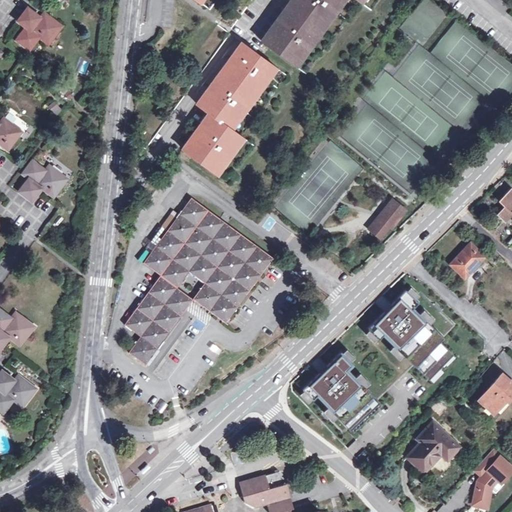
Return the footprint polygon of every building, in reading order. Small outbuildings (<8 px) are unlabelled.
[(293,65),(340,0),(356,0),(359,1),(359,0),(293,0),(262,42),(293,65)] [(39,17),(38,16),(27,8),(17,21),(26,28),(16,41),(29,50),(39,38),(42,40),(45,36),(51,40),(62,26),(46,14),(41,21),(38,19),(39,17)] [(42,11),(38,16),(39,17),(38,19),(41,21),(46,14),(42,11)] [(133,141),(136,143),(145,149),(153,138),(229,34),(217,25),(133,141)] [(48,45),(51,40),(45,36),(42,40),(48,45)] [(198,105),(211,115),(185,151),(215,174),(242,137),(229,127),(274,66),(243,44),(198,105)] [(82,67),(78,78),(85,80),(88,69),(82,67)] [(53,101),(49,107),(58,115),(63,109),(53,101)] [(13,131),(16,127),(3,118),(0,121),(0,141),(1,142),(0,143),(0,144),(7,150),(18,135),(13,131)] [(21,131),(16,127),(13,131),(18,135),(21,131)] [(58,181),(63,175),(48,165),(45,170),(32,160),(21,173),(28,178),(18,191),(32,202),(38,193),(41,188),(43,186),(47,189),(45,191),(53,197),(62,185),(58,181)] [(67,178),(63,175),(58,181),(62,185),(67,178)] [(498,215),(504,221),(511,212),(511,192),(510,190),(499,202),(505,207),(498,215)] [(191,198),(176,217),(167,230),(143,263),(160,275),(124,324),(140,336),(128,352),(145,365),(158,348),(151,344),(172,317),(171,308),(164,303),(177,287),(189,271),(205,283),(222,295),(210,311),(226,322),(273,258),(191,198)] [(392,200),(379,217),(381,219),(395,202),(392,200)] [(405,210),(395,202),(381,219),(379,217),(369,229),(380,237),(389,225),(392,227),(405,210)] [(167,230),(176,217),(171,213),(162,225),(167,230)] [(484,257),(469,244),(449,265),(463,277),(484,257)] [(193,300),(210,311),(222,295),(205,283),(193,300)] [(151,344),(158,348),(181,317),(193,300),(177,287),(164,303),(171,308),(172,317),(151,344)] [(410,287),(406,291),(414,299),(418,295),(410,287)] [(318,373),(301,389),(303,391),(311,399),(311,400),(310,401),(321,413),(320,414),(321,415),(320,416),(325,421),(327,419),(342,434),(347,429),(377,400),(387,390),(382,386),(389,379),(394,383),(413,365),(423,375),(448,350),(439,342),(454,326),(439,312),(441,310),(434,304),(434,305),(432,303),(432,304),(420,293),(418,295),(414,299),(406,291),(404,289),(390,304),(392,306),(385,313),(383,311),(367,328),(368,330),(347,351),(346,349),(342,353),(340,351),(325,366),(327,368),(320,375),(318,373)] [(26,325),(28,322),(15,312),(11,318),(0,309),(0,349),(3,346),(9,338),(11,335),(13,337),(12,340),(20,346),(31,330),(26,325)] [(448,350),(423,375),(425,377),(450,353),(448,350)] [(14,380),(13,379),(1,370),(0,371),(0,409),(3,412),(12,399),(18,404),(23,398),(27,401),(36,388),(21,377),(16,384),(13,382),(14,380)] [(17,373),(13,379),(14,380),(13,382),(16,384),(21,377),(17,373)] [(493,413),(505,399),(508,402),(511,397),(511,383),(502,374),(479,400),(493,413)] [(382,386),(387,390),(394,383),(389,379),(382,386)] [(311,399),(303,391),(299,395),(307,403),(311,399)] [(22,407),(27,401),(23,398),(18,404),(22,407)] [(429,410),(439,419),(448,408),(438,399),(429,410)] [(377,400),(347,429),(350,431),(379,402),(377,400)] [(445,449),(451,455),(459,447),(433,421),(421,434),(424,437),(420,442),(406,458),(423,473),(440,454),(445,449)] [(445,449),(440,454),(447,460),(451,455),(445,449)] [(473,504),(488,507),(491,487),(489,485),(496,476),(499,479),(502,481),(511,469),(511,465),(492,449),(480,463),(488,469),(482,475),(478,480),(481,483),(476,489),(473,504)] [(441,459),(434,467),(443,475),(450,467),(441,459)] [(475,469),(482,475),(488,469),(480,463),(475,469)] [(183,511),(319,511),(317,511),(291,511),(290,508),(293,507),(286,483),(282,484),(279,472),(279,471),(240,482),(245,503),(254,507),(267,504),(268,511),(213,511),(212,505),(211,504),(183,511)] [(489,485),(491,487),(499,479),(496,476),(489,485)]
